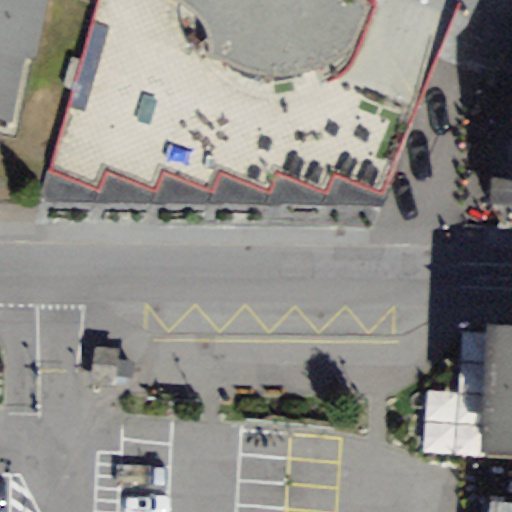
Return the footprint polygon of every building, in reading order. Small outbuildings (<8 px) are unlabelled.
[(0,0),(0,214),(16,216),(34,173),(83,4),(67,0),(0,0)] [(84,0),(83,4),(34,173),(87,192),(95,172),(143,188),(150,172),(200,191),(209,174),(258,193),(266,176),(314,196),(320,176),(376,197),(455,8),(434,0),(378,0),(379,1),(376,0),(84,0)] [(511,22),(510,22),(476,95),(478,230),(511,231),(511,22)] [(511,337),(454,333),(446,461),(511,465),(511,337)] [(116,344),(91,343),(90,383),(114,384),(116,344)]
